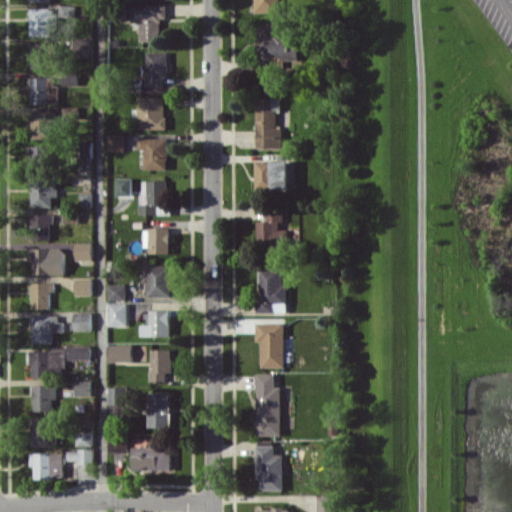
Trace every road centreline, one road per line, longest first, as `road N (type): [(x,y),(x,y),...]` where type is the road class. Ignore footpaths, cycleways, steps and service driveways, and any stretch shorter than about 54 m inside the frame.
road 1 (residential): [(211,0),(214,511)]
road 2 (residential): [(0,503),(214,498)]
